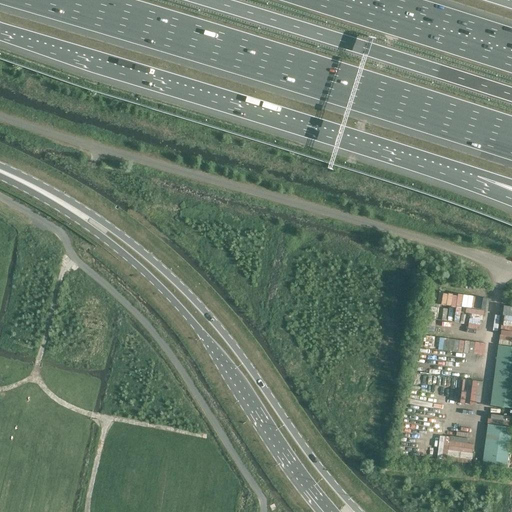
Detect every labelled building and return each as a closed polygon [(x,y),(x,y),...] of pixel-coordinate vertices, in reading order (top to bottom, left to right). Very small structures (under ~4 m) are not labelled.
[(440,291),(438,302),(467,307),(466,313),(483,316),(485,298),(479,297),(477,309),(473,308),(474,295),(440,291)] [(431,346),(431,336),(422,335),(422,346),(431,346)] [(511,408),(511,347),(497,345),(488,405),(511,408)] [(458,379),(458,389),(462,389),(461,404),(482,404),(483,380),(458,379)] [(504,468),(510,428),(485,424),(480,465),(504,468)] [(441,435),(438,456),(473,460),(475,443),(468,443),(469,438),(441,435)]
